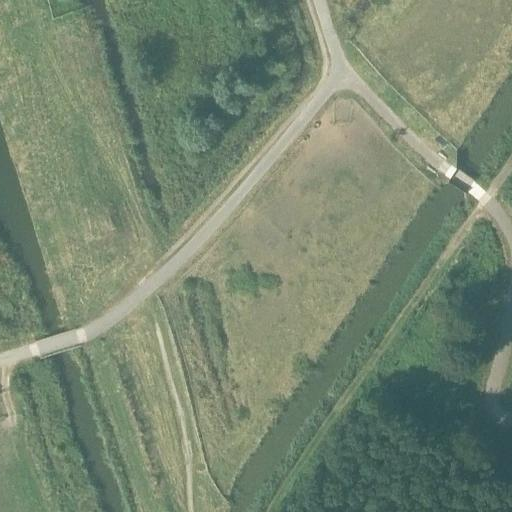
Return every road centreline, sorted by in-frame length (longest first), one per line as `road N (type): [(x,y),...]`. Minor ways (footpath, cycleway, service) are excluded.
road 1 (unknown): [(307,0),(324,61),(314,88),(184,237),(77,336)]
road 2 (track): [(269,511),(511,162)]
road 3 (unknown): [(142,279),(179,411),(191,511)]
